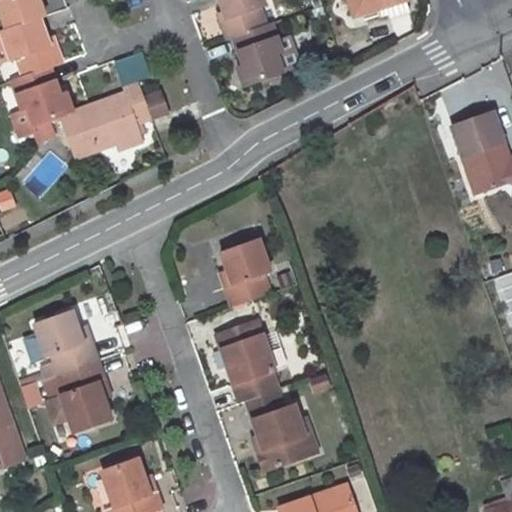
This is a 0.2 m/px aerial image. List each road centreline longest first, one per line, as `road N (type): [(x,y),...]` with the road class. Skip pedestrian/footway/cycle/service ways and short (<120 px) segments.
road 1 (residential): [(132,209),(229,511)]
road 2 (tertiary): [(230,160),(478,37)]
road 3 (residential): [(230,160),(165,0)]
road 4 (tertiary): [(0,275),(132,209)]
